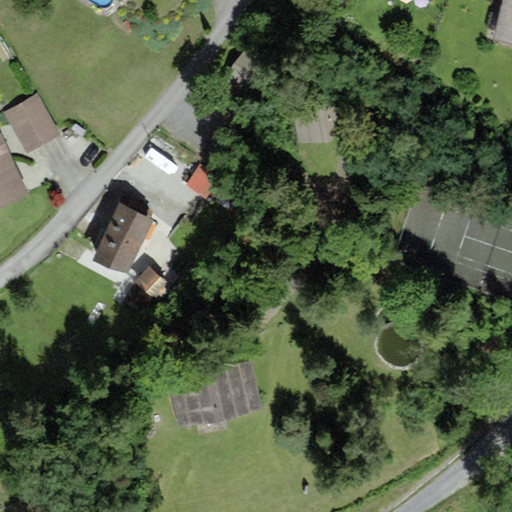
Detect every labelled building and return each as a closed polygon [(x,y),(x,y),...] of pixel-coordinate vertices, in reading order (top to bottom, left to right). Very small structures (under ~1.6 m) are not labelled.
[(511,0),(509,0),(500,38),(511,40),(511,0)] [(59,134),(37,96),(7,113),(29,152),(59,134)] [(0,204),(25,192),(0,138),(0,204)] [(150,221),(123,206),(99,256),(126,269),(150,221)] [(256,406),(245,363),(172,382),(183,424),(256,406)]
